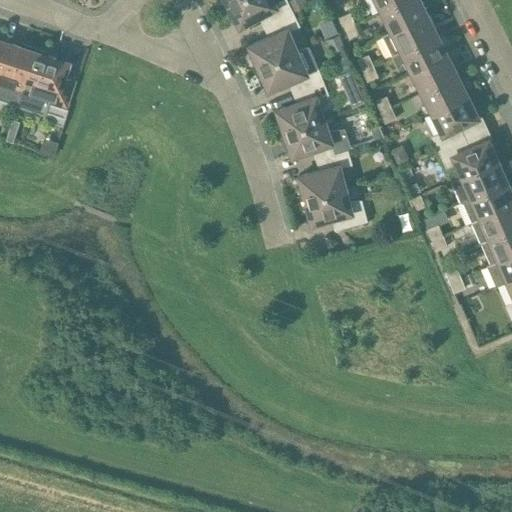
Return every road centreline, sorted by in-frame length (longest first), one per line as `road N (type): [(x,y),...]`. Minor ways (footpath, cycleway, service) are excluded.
road 1 (residential): [(275,234),(223,83)]
road 2 (residential): [(223,83),(108,34)]
